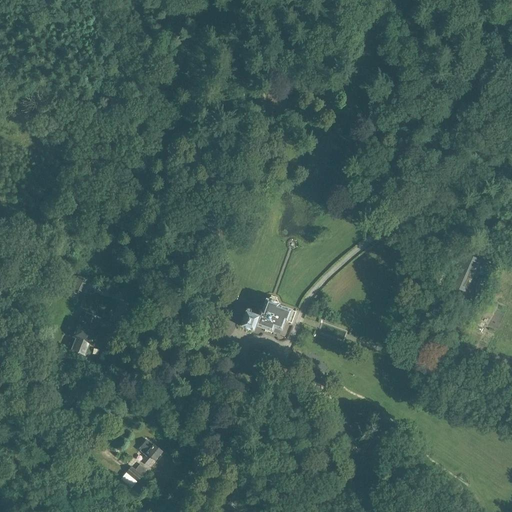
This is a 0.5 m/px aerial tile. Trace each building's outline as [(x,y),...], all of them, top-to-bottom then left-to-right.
[(466,254),(452,285),(470,293),(478,274),(480,269),(483,262),(466,254)] [(79,276),(74,289),(84,293),(89,280),(79,276)] [(269,297),(266,299),(261,311),(260,311),(258,316),(249,313),(250,312),(250,310),(249,309),(248,309),(247,309),(246,309),(245,309),(239,326),(252,331),(254,325),(271,331),(273,327),(281,329),(284,321),(291,323),(294,312),(290,310),(277,306),(278,304),(276,299),(269,297)] [(186,324),(184,307),(167,308),(169,326),(186,324)] [(79,316),(77,322),(71,337),(75,338),(70,351),(84,356),(89,343),(93,345),(98,331),(94,329),(99,317),(85,312),(83,318),(79,316)] [(150,449),(143,443),(138,449),(145,455),(141,460),(148,466),(153,460),(154,461),(162,452),(153,445),(150,449)] [(125,473),(136,482),(147,470),(140,464),(135,470),(130,466),(125,473)] [(127,493),(132,486),(121,478),(116,485),(127,493)]
